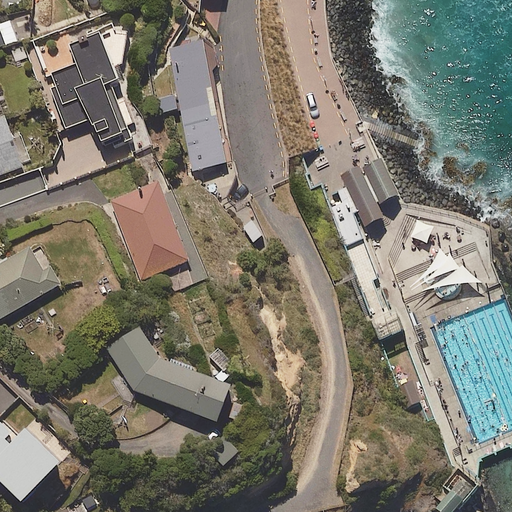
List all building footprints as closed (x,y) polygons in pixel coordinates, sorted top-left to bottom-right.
[(0,49),(19,44),(10,17),(0,20),(0,49)] [(120,87),(132,42),(119,40),(116,32),(88,44),(92,51),(75,58),(81,76),(51,87),(70,138),(95,129),(104,154),(133,143),(130,135),(136,133),(125,105),(119,107),(114,94),(121,91),(120,87)] [(228,163),(206,42),(170,49),(193,170),(228,163)] [(177,110),(175,96),(157,99),(160,113),(177,110)] [(0,119),(0,176),(25,168),(7,117),(0,119)] [(392,197),(373,161),(359,168),(363,176),(360,178),(356,169),(339,177),(343,188),(336,191),(340,203),(331,208),(380,338),(397,330),(389,310),(384,313),(371,277),(375,275),(361,240),(350,214),(355,212),(361,226),(378,218),(373,206),(392,197)] [(189,262),(161,183),(113,201),(141,279),(189,262)] [(0,320),(62,285),(39,244),(0,266),(0,320)] [(220,424),(223,417),(238,423),(244,406),(230,400),(234,389),(164,361),(148,340),(141,328),(111,349),(134,390),(220,424)] [(217,376),(225,383),(240,368),(220,348),(211,356),(224,369),(217,376)] [(396,386),(403,406),(420,401),(413,380),(396,386)] [(20,438),(0,419),(0,479),(26,504),(74,453),(38,419),(20,438)] [(446,494),(432,509),(435,511),(446,511),(455,503),(446,494)]
